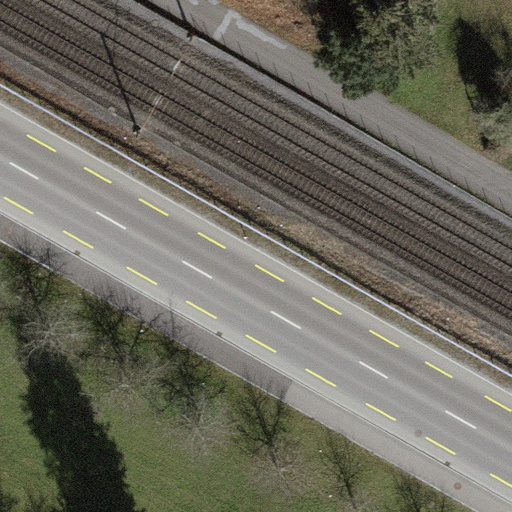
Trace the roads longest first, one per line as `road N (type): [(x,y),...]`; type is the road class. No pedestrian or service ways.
road 1 (primary): [(0,154),(511,447)]
road 2 (residential): [(152,0),(511,206)]
